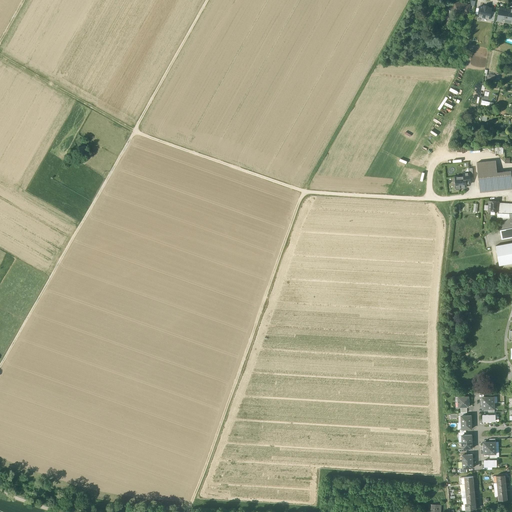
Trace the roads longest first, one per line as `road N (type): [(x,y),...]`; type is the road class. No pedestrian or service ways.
road 1 (track): [(189,511),(305,191),(409,0)]
road 2 (track): [(132,131),(305,191),(452,198)]
road 3 (track): [(450,511),(441,323),(452,198)]
road 4 (track): [(0,361),(132,131)]
road 5 (track): [(132,131),(208,0)]
